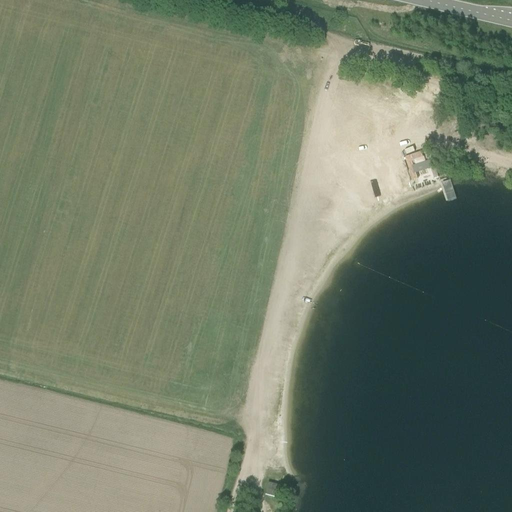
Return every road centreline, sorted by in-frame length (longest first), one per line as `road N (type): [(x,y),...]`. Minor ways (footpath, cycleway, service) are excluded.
road 1 (track): [(511,150),(463,137),(414,149),(363,192),(321,258),(265,386),(233,511)]
road 2 (track): [(265,386),(341,46),(313,26)]
road 3 (track): [(206,0),(511,75)]
